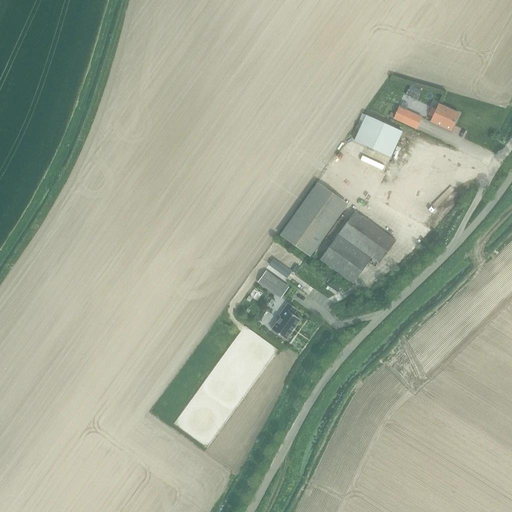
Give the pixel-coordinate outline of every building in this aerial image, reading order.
[(432,107),(429,115),(433,117),(431,122),(451,131),(459,114),(439,104),(436,109),(432,107)] [(399,107),(394,119),(416,129),(421,118),(399,107)] [(366,115),(354,141),(391,157),(402,132),(366,115)] [(317,184),(281,234),(311,255),(346,206),(317,184)] [(379,264),(395,241),(355,212),(320,260),(352,284),(371,258),(379,264)] [(275,294),(283,284),(269,273),(261,284),(275,294)] [(281,318),(272,330),(283,338),(298,318),(293,315),(296,311),(288,305),(279,316),(281,318)]
